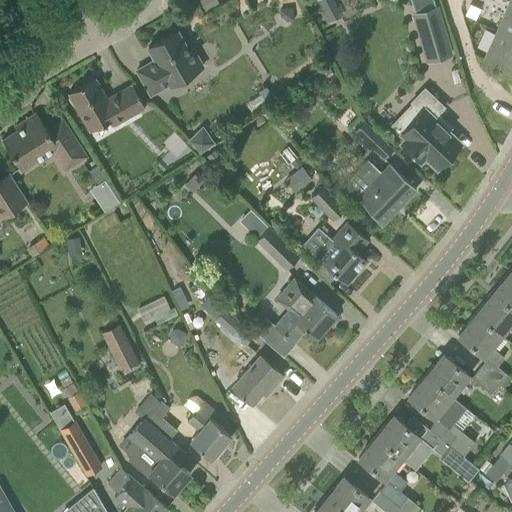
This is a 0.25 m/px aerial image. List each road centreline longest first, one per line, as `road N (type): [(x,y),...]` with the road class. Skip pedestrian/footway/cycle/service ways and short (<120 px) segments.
road 1 (tertiary): [(228,511),(451,260),(498,189)]
road 2 (residential): [(0,100),(133,22)]
